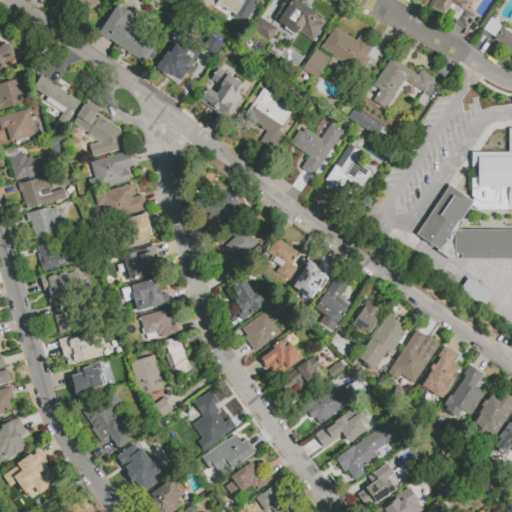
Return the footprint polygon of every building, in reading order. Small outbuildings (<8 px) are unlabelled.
[(99,0),(94,8),(83,0),(81,3),(76,0),(99,0)] [(259,0),(257,4),(244,25),(232,17),(235,14),(217,3),(218,0),(259,0)] [(275,17),(284,0),(300,0),(324,17),(321,22),(325,24),(315,40),(301,31),(299,33),(275,17)] [(471,0),(465,9),(476,16),(467,29),(454,21),(459,15),(450,9),(444,12),(434,9),(433,4),(435,0),(471,0)] [(118,5),(122,8),(122,7),(133,13),(127,23),(156,42),(144,61),(109,39),(108,40),(99,34),(118,5)] [(260,17),(277,29),(269,41),(251,28),(260,17)] [(490,17),(483,29),(494,37),(502,25),(490,17)] [(511,51),(494,39),(504,25),(511,30),(511,51)] [(321,47),(336,27),(357,42),(362,35),(375,44),(376,43),(385,49),(377,61),(371,58),(362,71),(358,68),(356,70),(321,47)] [(212,33),(225,41),(217,54),(204,45),(212,33)] [(178,41),(172,50),(169,48),(157,66),(168,73),(170,71),(176,75),(176,74),(183,78),(188,71),(191,74),(196,67),(191,64),(200,51),(180,38),(178,41)] [(0,45),(1,45),(2,43),(7,42),(9,43),(11,43),(15,55),(4,58),(6,65),(0,66),(0,45)] [(302,70),(316,48),(332,59),(318,80),(302,70)] [(374,85),(392,57),(411,71),(417,75),(421,70),(435,78),(434,80),(439,83),(436,88),(432,94),(427,91),(426,92),(405,80),(387,108),(374,100),(381,89),(374,85)] [(220,66),(243,81),(237,92),(243,97),(234,109),(227,120),(215,113),(216,111),(200,100),(209,86),(219,92),(224,85),(212,78),(220,66)] [(42,76),(56,86),(56,85),(82,103),(66,125),(58,120),(66,108),(49,97),(46,100),(39,96),(38,93),(40,90),(35,86),(42,76)] [(0,83),(19,79),(25,103),(16,105),(16,106),(12,107),(0,110),(0,83)] [(264,89),(274,96),(272,99),(283,107),(285,104),(293,110),(279,132),(284,135),(274,150),(260,142),(267,131),(262,127),(245,117),(253,105),(264,89)] [(422,93),(429,98),(423,107),(416,102),(422,93)] [(348,113),(340,109),(345,102),(352,106),(348,113)] [(100,142),(89,135),(90,133),(73,123),(84,106),(97,114),(95,117),(98,119),(100,116),(124,130),(119,137),(124,136),(128,148),(93,157),(90,145),(100,142)] [(355,107),(349,115),(378,135),(384,126),(355,107)] [(0,117),(28,109),(36,135),(10,142),(6,128),(1,129),(0,125),(0,117)] [(321,140),(332,123),(343,131),(313,175),(302,167),(309,157),(292,145),(294,143),(292,141),(300,130),(302,131),(304,128),(321,140)] [(440,251),(416,235),(450,186),(472,201),(471,178),(479,178),(479,167),(472,167),(472,153),(508,152),(509,128),(511,128),(511,210),(478,210),(472,205),(440,251)] [(350,143),(323,184),(336,195),(341,188),(357,198),(373,172),(355,160),(346,173),(341,170),(356,147),(350,143)] [(91,162),(130,151),(134,166),(124,169),(124,170),(127,170),(130,181),(92,192),(89,180),(95,178),(91,162)] [(27,158),(31,157),(32,159),(40,157),(45,173),(16,181),(9,157),(26,153),(27,158)] [(46,176),(50,187),(41,190),(43,196),(51,193),(54,202),(27,210),(22,192),(20,192),(18,184),(22,183),(46,176)] [(132,184),(135,196),(132,196),(133,197),(142,195),(147,210),(102,223),(95,195),(132,184)] [(224,199),(235,189),(242,197),(238,200),(249,212),(235,225),(229,216),(210,215),(211,212),(208,212),(208,209),(197,209),(197,193),(214,193),(214,198),(224,199)] [(50,207),(51,209),(56,207),(59,217),(55,218),(56,222),(58,221),(67,219),(69,224),(70,230),(37,239),(31,222),(29,222),(26,214),(50,207)] [(147,213),(154,235),(147,237),(148,242),(111,252),(103,226),(147,213)] [(267,227),(249,244),(237,231),(216,246),(228,260),(223,265),(229,272),(238,268),(257,252),(274,235),(267,227)] [(511,259),(456,259),(456,233),(458,230),(511,230),(511,259)] [(297,269),(287,283),(275,274),(281,266),(273,260),(275,257),(267,253),(277,238),(299,253),(291,264),(297,269)] [(37,245),(39,252),(37,252),(42,271),(77,262),(73,247),(55,251),(52,241),(37,245)] [(154,245),(158,258),(154,259),(155,264),(153,265),(155,274),(145,277),(144,275),(130,279),(124,256),(131,254),(131,252),(154,245)] [(323,260),(336,268),(313,299),(301,292),(302,290),(292,285),(297,277),(301,273),(310,260),(319,265),(323,260)] [(40,277),(80,266),(87,293),(50,303),(46,291),(44,292),(40,277)] [(326,293),(337,276),(348,284),(341,296),(346,299),(352,304),(331,333),(319,323),(325,315),(315,308),(326,293)] [(468,278),(459,292),(485,309),(493,295),(468,278)] [(131,286),(157,279),(159,287),(161,286),(164,298),(162,298),(164,305),(138,312),(136,304),(135,304),(132,294),(133,294),(131,286)] [(245,279),(248,284),(252,282),(254,286),(251,289),(254,294),(258,291),(266,304),(251,313),(252,314),(243,320),(232,302),(239,298),(232,287),(245,279)] [(122,288),(125,301),(132,300),(129,287),(122,288)] [(369,301),(377,307),(375,310),(380,314),(375,320),(376,322),(369,333),(362,328),(360,332),(351,326),(369,301)] [(54,315),(59,333),(88,327),(84,309),(77,310),(75,307),(66,309),(66,312),(54,315)] [(140,317),(164,310),(166,318),(169,317),(172,326),(175,325),(178,333),(161,338),(160,334),(157,335),(158,337),(148,340),(146,336),(145,336),(140,317)] [(242,329),(265,312),(267,314),(268,313),(274,321),(272,322),(281,334),(256,352),(245,337),(247,336),(242,329)] [(390,312),(396,316),(394,319),(402,324),(401,326),(407,330),(392,353),(388,350),(372,339),(390,312)] [(58,339),(64,360),(67,360),(68,365),(103,356),(95,330),(74,336),(73,335),(58,339)] [(387,373),(416,330),(426,336),(427,335),(433,339),(432,340),(440,346),(415,384),(401,375),(397,380),(387,373)] [(336,333),(353,344),(347,354),(330,343),(336,333)] [(164,341),(173,367),(181,376),(193,368),(186,358),(179,336),(164,341)] [(359,358),(372,339),(388,350),(376,369),(359,358)] [(303,358),(277,378),(270,367),(267,369),(260,360),(262,358),(260,355),(281,340),(286,346),(290,343),(293,346),(303,358)] [(445,346),(419,384),(427,391),(429,388),(443,398),(456,380),(454,378),(460,367),(453,362),(458,354),(445,346)] [(130,362),(154,355),(163,388),(139,395),(130,362)] [(3,356),(0,356),(0,383),(11,381),(7,369),(0,370),(0,367),(6,366),(3,356)] [(315,357),(321,366),(314,370),(316,372),(314,373),(316,376),(305,383),(300,387),(298,384),(287,392),(284,387),(291,383),(287,376),(315,357)] [(325,370),(332,378),(344,369),(338,361),(325,370)] [(76,369),(99,362),(103,374),(107,383),(90,389),(90,392),(76,396),(71,376),(77,375),(76,369)] [(442,408),(466,371),(481,381),(477,387),(486,392),(472,414),(464,409),(457,419),(442,408)] [(361,395),(322,423),(316,415),(313,417),(308,410),(309,408),(306,403),(314,397),(316,399),(338,383),(343,389),(352,383),(361,395)] [(0,389),(11,386),(14,399),(10,400),(12,408),(3,411),(4,413),(0,414),(0,389)] [(211,391),(219,402),(216,405),(220,412),(218,413),(221,417),(225,422),(229,419),(235,427),(222,437),(216,443),(205,451),(197,442),(203,438),(193,425),(204,417),(194,402),(211,391)] [(114,392),(121,402),(112,409),(133,438),(119,449),(112,439),(103,444),(91,428),(94,427),(81,410),(114,392)] [(511,399),(511,411),(500,431),(498,429),(495,435),(488,431),(487,433),(477,428),(478,425),(475,423),(480,414),(479,414),(483,407),(481,406),(485,399),(488,401),(492,394),(501,399),(504,394),(511,399)] [(164,398),(173,410),(161,418),(153,406),(164,398)] [(343,415),(348,421),(361,412),(366,419),(362,423),(367,431),(347,446),(340,436),(324,448),(314,434),(325,427),(327,429),(336,423),(334,422),(343,415)] [(511,416),(499,435),(501,437),(496,445),(506,452),(510,447),(511,448),(511,416)] [(19,417),(0,425),(0,461),(26,449),(20,435),(26,432),(19,417)] [(385,423),(396,438),(375,453),(379,458),(365,468),(367,472),(355,481),(347,470),(345,472),(336,460),(338,458),(338,457),(353,446),(354,447),(361,441),(360,440),(364,437),(365,438),(385,423)] [(227,439),(227,440),(235,435),(241,443),(246,439),(256,452),(222,477),(214,466),(210,470),(201,458),(227,439)] [(116,457),(134,444),(139,451),(142,448),(158,470),(160,469),(165,476),(140,494),(125,474),(127,472),(116,457)] [(31,454),(32,457),(38,453),(44,460),(40,464),(44,470),(47,468),(58,481),(40,495),(35,488),(26,494),(17,482),(10,487),(2,476),(31,454)] [(251,462),(258,472),(264,468),(272,479),(258,489),(256,486),(253,488),(251,485),(234,498),(226,487),(234,481),(231,477),(251,462)] [(397,490),(369,509),(357,493),(373,482),(368,476),(387,464),(394,474),(388,478),(397,490)] [(148,503),(145,499),(151,495),(172,479),(177,486),(179,485),(185,492),(183,494),(178,498),(182,505),(172,511),(154,511),(152,510),(148,503)] [(265,511),(256,499),(279,482),(295,504),(283,511),(274,511),(271,508),(265,511)] [(373,511),(399,493),(409,486),(419,499),(417,501),(422,509),(417,511),(373,511)]
